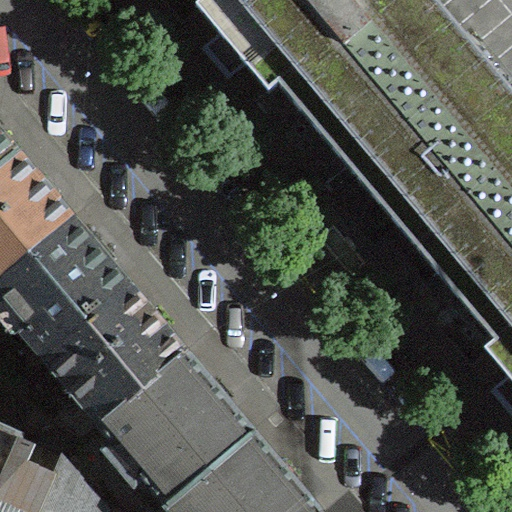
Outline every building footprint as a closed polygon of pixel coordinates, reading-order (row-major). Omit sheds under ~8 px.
[(202,0),(196,6),(229,44),(269,92),(278,84),(494,340),(484,348),(511,380),(511,92),(434,0),(202,0)] [(0,165),(15,152),(0,134),(0,165)] [(15,152),(0,165),(0,278),(71,218),(15,152)] [(71,218),(0,278),(0,302),(45,355),(127,285),(71,218)] [(101,422),(184,352),(127,285),(45,355),(101,422)] [(167,504),(252,433),(184,352),(101,422),(99,423),(113,440),(105,447),(134,481),(142,475),(167,504)] [(35,444),(0,427),(0,511),(36,511),(55,472),(27,460),(35,444)] [(318,511),(252,433),(167,504),(174,511),(318,511)] [(61,457),(55,472),(36,511),(110,511),(108,511),(61,457)]
